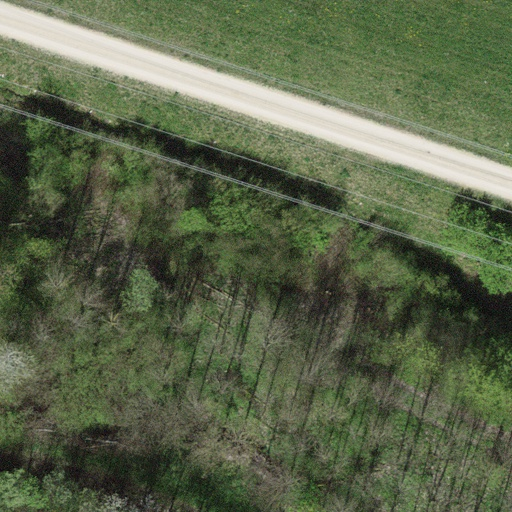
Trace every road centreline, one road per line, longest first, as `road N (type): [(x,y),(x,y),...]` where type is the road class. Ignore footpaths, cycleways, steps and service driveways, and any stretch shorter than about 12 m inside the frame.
road 1 (track): [(0,19),(511,186)]
road 2 (motorway): [(330,0),(511,58)]
road 3 (track): [(0,458),(66,468),(180,511)]
